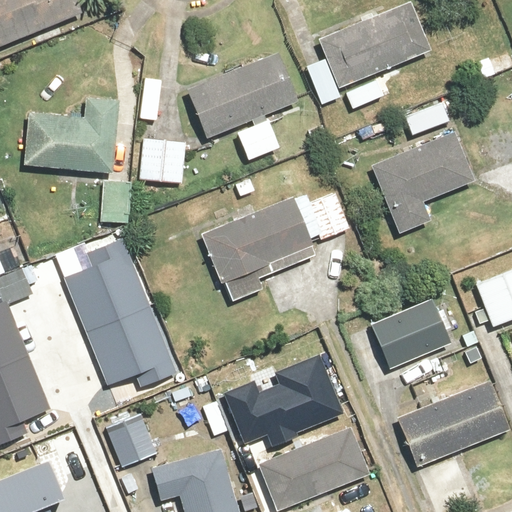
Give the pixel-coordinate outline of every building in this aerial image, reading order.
[(72,0),(0,0),(0,45),(79,16),(72,0)] [(314,40),(335,91),(428,53),(407,3),(314,40)] [(202,141),(292,104),(272,55),(182,93),(202,141)] [(381,79),(350,92),(357,109),(388,96),(381,79)] [(25,113),(20,165),(108,174),(116,100),(83,97),(81,119),(25,113)] [(272,120),(241,132),(252,160),(283,148),(272,120)] [(451,135),(367,167),(394,237),(428,224),(420,203),(469,184),(451,135)] [(189,142),(145,138),(141,181),(184,186),(189,142)] [(308,152),(285,163),(293,182),(317,172),(308,152)] [(140,182),(102,180),(100,221),(137,224),(140,182)] [(288,199),(197,235),(223,303),(258,289),(255,280),(311,258),(288,199)] [(86,327),(152,301),(124,234),(86,249),(92,265),(67,275),(86,327)] [(0,276),(27,266),(18,245),(1,252),(0,248),(0,276)] [(511,269),(472,285),(490,330),(511,320),(511,269)] [(0,362),(28,351),(7,298),(0,301),(0,362)] [(142,383),(179,368),(152,301),(86,327),(107,381),(136,369),(142,383)] [(428,301),(367,326),(385,372),(447,347),(428,301)] [(0,362),(0,439),(27,429),(22,415),(50,404),(28,351),(0,362)] [(217,393),(240,449),(264,440),(269,451),(296,440),(294,434),(343,414),(320,357),(281,373),(286,385),(262,395),(255,378),(217,393)] [(486,381),(391,418),(411,469),(505,432),(486,381)] [(145,411),(107,425),(122,466),(160,452),(145,411)] [(254,465),(272,511),(273,511),(365,475),(347,428),(254,465)] [(235,511),(218,448),(146,468),(156,503),(174,498),(177,511),(235,511)] [(0,476),(0,511),(52,511),(49,502),(63,497),(49,459),(0,476)]
